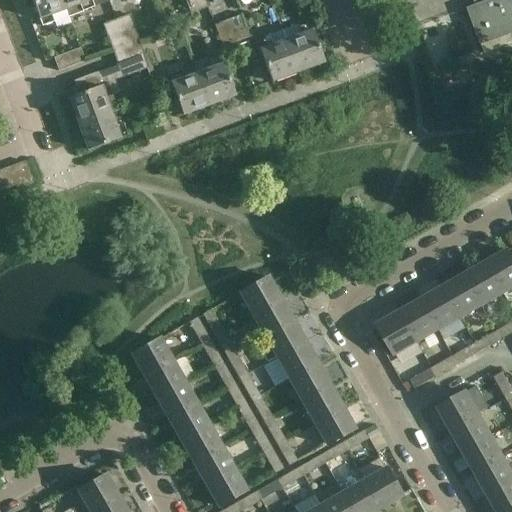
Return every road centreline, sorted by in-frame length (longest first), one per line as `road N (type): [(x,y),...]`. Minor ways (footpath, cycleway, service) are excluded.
road 1 (residential): [(511,204),(347,303),(346,335),(447,511)]
road 2 (residential): [(169,511),(128,442),(110,435),(0,492)]
road 3 (residential): [(56,175),(0,40)]
